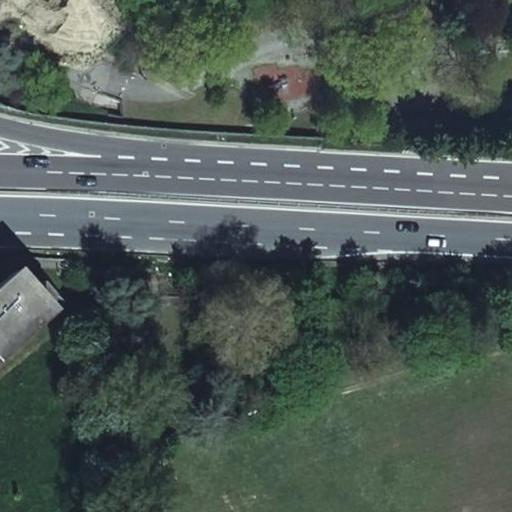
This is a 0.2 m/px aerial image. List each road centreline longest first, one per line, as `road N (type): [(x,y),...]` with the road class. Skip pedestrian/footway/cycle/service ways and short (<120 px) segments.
road 1 (trunk): [(0,214),(511,236)]
road 2 (trunk): [(511,195),(130,175)]
road 3 (trunk): [(130,175),(76,143),(0,128)]
road 4 (trunk): [(130,175),(0,171)]
